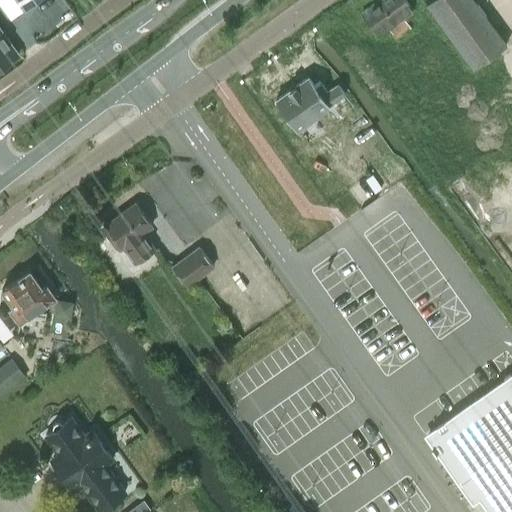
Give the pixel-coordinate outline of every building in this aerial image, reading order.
[(15,0),(24,11),(38,0),(15,0)] [(403,30),(380,0),(375,0),(361,10),(378,32),(388,25),(396,36),(403,30)] [(380,0),(403,30),(410,25),(402,15),(412,7),(406,0),(380,0)] [(427,0),(426,1),(473,67),(506,43),(475,0),(427,0)] [(0,66),(18,53),(0,27),(0,66)] [(314,84),(308,75),(276,98),(298,128),(329,105),(328,104),(345,92),(338,83),(327,91),(319,80),(314,84)] [(123,244),(135,261),(155,247),(143,231),(152,224),(136,201),(103,225),(119,247),(123,244)] [(173,264),(187,283),(188,284),(213,265),(199,246),(173,264)] [(19,322),(44,305),(48,311),(54,306),(50,301),(55,297),(45,283),(41,286),(29,269),(18,278),(17,277),(1,289),(13,305),(9,308),(19,322)] [(1,364),(0,364),(0,395),(16,383),(1,364)] [(442,426),(433,433),(447,453),(440,458),(472,502),(472,503),(478,498),(479,498),(487,511),(488,511),(511,511),(511,370),(502,377),(496,382),(499,386),(442,426)] [(52,428),(53,429),(45,435),(59,454),(52,459),(55,463),(59,460),(64,466),(59,469),(70,485),(78,480),(99,509),(125,490),(103,461),(111,456),(92,430),(85,435),(71,416),(63,422),(62,421),(61,420),(59,419),(58,419),(57,419),(55,420),(54,420),(53,421),(52,422),(52,424),(52,425),(52,426),(52,428)] [(143,499),(126,511),(127,511),(143,511),(150,508),(143,499)]
